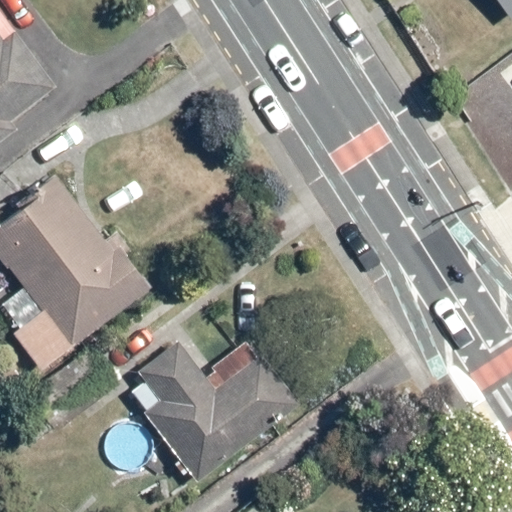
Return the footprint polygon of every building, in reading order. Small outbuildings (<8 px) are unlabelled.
[(0,0),(0,142),(16,131),(11,124),(62,88),(1,0),(0,0)] [(511,0),(495,0),(511,21),(511,20),(511,0)] [(0,256),(23,286),(1,303),(19,326),(12,331),(41,368),(144,289),(58,177),(0,221),(0,256)] [(186,333),(126,378),(147,406),(139,412),(191,482),(285,412),(235,345),(209,364),(186,333)] [(30,391),(58,429),(106,393),(78,356),(30,391)] [(0,402),(20,385),(0,362),(0,402)]
